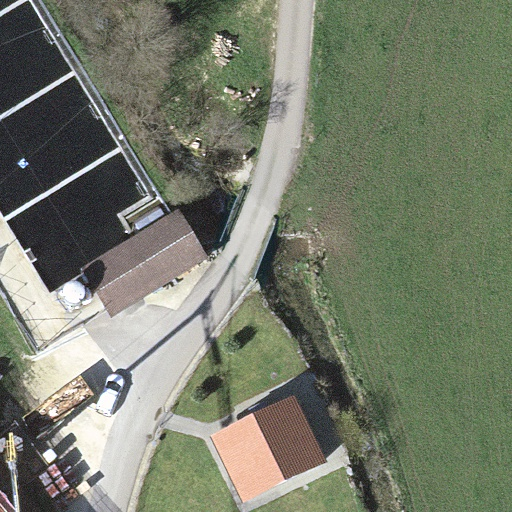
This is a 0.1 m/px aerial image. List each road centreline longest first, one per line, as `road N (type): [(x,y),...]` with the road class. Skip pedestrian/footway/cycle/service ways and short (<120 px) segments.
road 1 (unclassified): [(103,511),(131,429),(253,225),(287,125),(300,0)]
road 2 (track): [(0,243),(131,429)]
